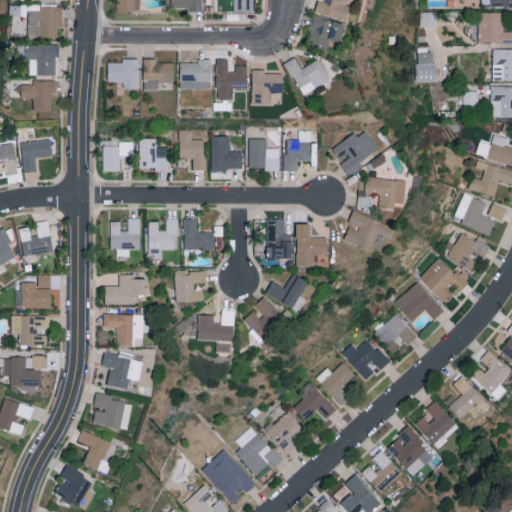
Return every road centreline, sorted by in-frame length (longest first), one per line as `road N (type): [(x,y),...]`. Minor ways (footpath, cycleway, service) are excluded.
road 1 (tertiary): [(19,511),(74,378),(86,0)]
road 2 (residential): [(278,511),(483,321),(511,277)]
road 3 (residential): [(77,197),(327,197)]
road 4 (residential): [(84,36),(267,36),(283,23),(286,0)]
